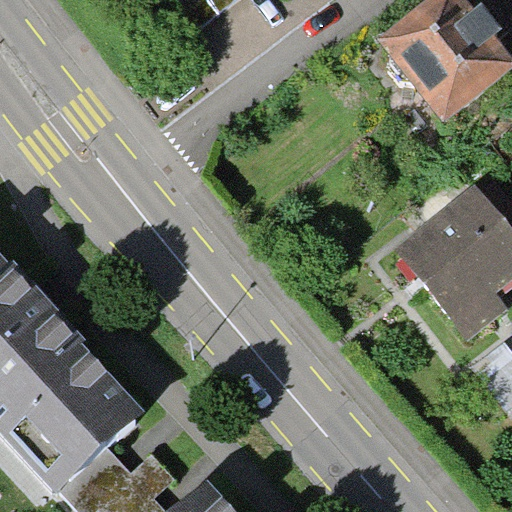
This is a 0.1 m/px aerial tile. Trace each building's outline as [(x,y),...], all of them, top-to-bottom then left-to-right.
[(208,0),(214,13),(243,0),(208,0)] [(511,95),(511,64),(461,0),(456,0),(387,54),(455,140),(511,95)] [(511,295),(511,237),(479,196),(396,260),(470,354),(511,321),(511,317),(501,304),(511,295)] [(141,428),(0,270),(0,447),(53,507),(63,498),(106,460),(141,428)] [(511,357),(491,366),(505,403),(511,400),(511,357)] [(106,460),(63,498),(75,511),(157,511),(149,503),(170,483),(149,459),(124,481),(106,460)] [(217,511),(201,493),(179,511),(217,511)]
